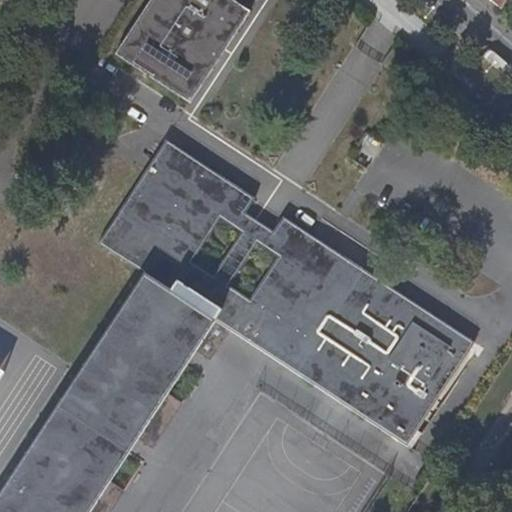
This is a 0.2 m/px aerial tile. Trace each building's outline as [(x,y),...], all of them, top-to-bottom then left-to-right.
[(0,0),(0,31),(2,29),(24,0),(0,0)] [(191,103),(251,12),(232,0),(151,0),(116,54),(191,103)] [(487,0),(500,11),(506,0),(487,0)] [(152,449),(162,435),(182,404),(168,394),(196,351),(211,361),(231,332),(411,450),(421,434),(417,432),(475,343),(283,217),(274,232),(263,248),(278,257),(250,300),(229,286),(213,276),(207,272),(192,263),(220,221),(235,230),(245,214),(255,199),(166,141),(99,244),(144,274),(8,481),(0,492),(0,511),(111,511),(124,493),(109,483),(137,440),(152,449)] [(263,248),(274,232),(245,214),(235,230),(241,233),(256,244),(263,248)] [(241,233),(213,276),(229,286),(256,244),(241,233)] [(0,384),(8,372),(0,367),(0,384)] [(511,511),(511,472),(500,492),(502,503),(511,509),(511,511)]
